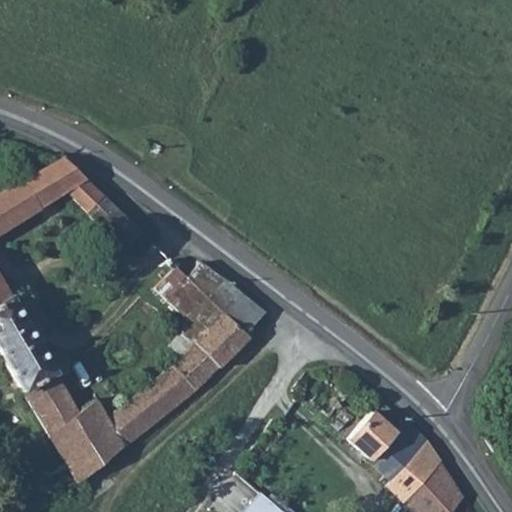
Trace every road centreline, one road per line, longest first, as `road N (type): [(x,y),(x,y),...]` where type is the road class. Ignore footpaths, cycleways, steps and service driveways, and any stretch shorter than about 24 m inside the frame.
road 1 (tertiary): [(440,424),(375,366),(76,146),(0,109)]
road 2 (unknown): [(301,310),(119,487)]
road 3 (unclassified): [(440,424),(511,290)]
